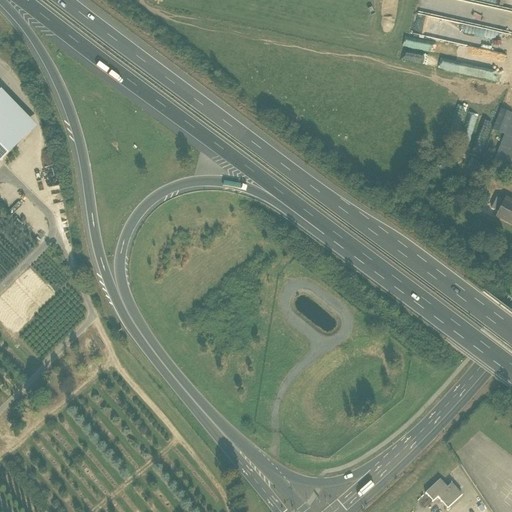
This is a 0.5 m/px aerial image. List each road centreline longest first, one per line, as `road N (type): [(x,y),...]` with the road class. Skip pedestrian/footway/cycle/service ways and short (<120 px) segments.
road 1 (motorway): [(0,2),(34,41),(71,115),(96,248),(122,316),(282,511)]
road 2 (motorway): [(511,339),(59,0)]
road 3 (motorway): [(260,460),(195,394),(133,313),(119,272),(125,236),(155,197),(199,182),(252,192),(332,234)]
road 4 (motorway): [(19,0),(332,234)]
road 5 (motorway): [(332,234),(511,368)]
road 6 (motorway): [(417,436),(330,482),(304,481),(260,460)]
road 7 (primary): [(417,436),(511,333)]
